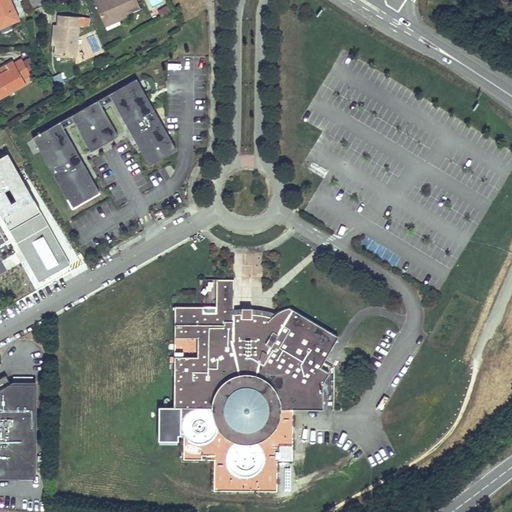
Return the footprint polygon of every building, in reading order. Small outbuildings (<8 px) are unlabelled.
[(0,0),(0,19),(4,18),(13,13),(6,0),(0,0)] [(101,0),(100,1),(100,0),(96,0),(92,2),(102,25),(124,15),(137,9),(133,0),(101,0)] [(169,13),(165,6),(155,11),(159,19),(169,13)] [(18,25),(13,13),(4,18),(0,19),(0,26),(6,24),(8,30),(18,25)] [(104,28),(125,18),(124,15),(102,25),(104,28)] [(53,56),(63,57),(73,58),(77,19),(57,17),(56,26),(54,47),(53,56)] [(19,60),(15,62),(11,65),(10,62),(3,66),(5,70),(0,73),(0,96),(23,84),(21,81),(28,76),(19,60)] [(169,135),(128,66),(25,127),(67,196),(94,180),(55,116),(66,110),(83,139),(110,123),(93,94),(104,87),(142,151),(169,135)] [(0,174),(2,178),(16,171),(5,149),(0,151),(0,174)] [(275,312),(269,317),(250,314),(250,308),(239,308),(239,314),(231,314),(231,279),(213,280),(214,314),(201,313),(201,307),(172,307),(172,338),(195,338),(195,357),(172,357),(172,407),(179,407),(179,435),(182,435),(182,459),(212,459),(212,490),(275,490),(276,459),(291,459),(291,408),(321,408),(321,381),(327,371),(318,367),(336,336),(290,309),(289,309),(288,308),(287,308),(286,308),(285,308),(284,308),(283,308),(282,308),(281,308),(281,309),(280,309),(279,309),(278,309),(278,310),(277,310),(276,311),(275,311),(275,312)] [(8,373),(4,365),(0,366),(0,462),(34,464),(33,373),(8,373)]
